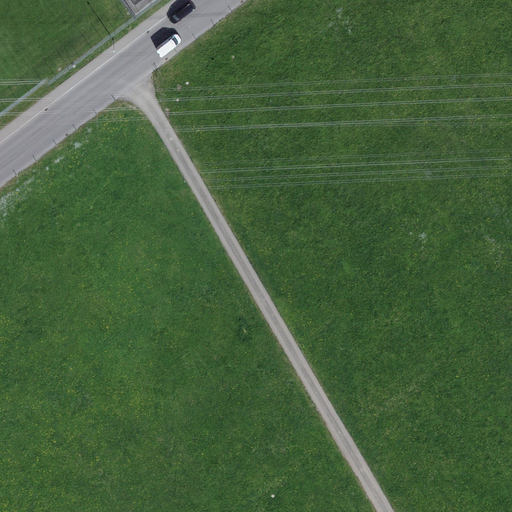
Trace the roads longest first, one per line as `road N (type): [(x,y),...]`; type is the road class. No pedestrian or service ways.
road 1 (track): [(121,64),(382,511)]
road 2 (residential): [(0,160),(207,0)]
